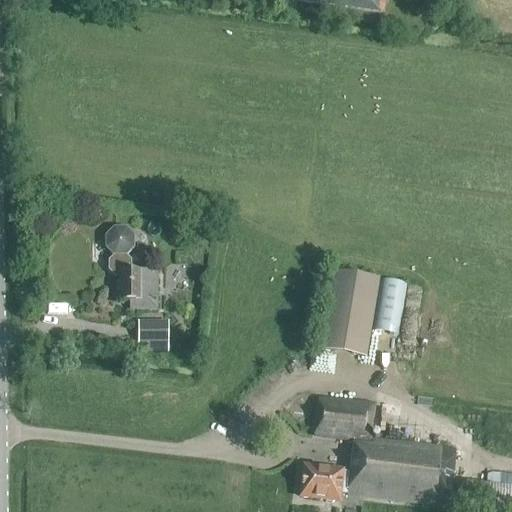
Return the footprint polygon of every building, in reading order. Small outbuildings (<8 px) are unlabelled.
[(383,16),(384,0),(296,0),(296,3),(383,16)] [(157,312),(157,275),(130,275),(130,264),(125,259),(134,251),(134,239),(126,231),(114,231),(106,240),(106,252),(113,259),(109,264),(109,273),(115,279),(119,279),(120,303),(130,303),(130,312),(157,312)] [(366,361),(379,282),(334,274),(320,353),(366,361)] [(167,346),(167,323),(138,323),(138,346),(167,346)] [(447,508),(453,453),(368,443),(372,408),(320,402),(319,402),(314,438),(353,442),(349,475),(304,470),(300,500),(338,504),(338,496),(447,508)] [(461,511),(511,511),(511,485),(466,480),(461,511)]
